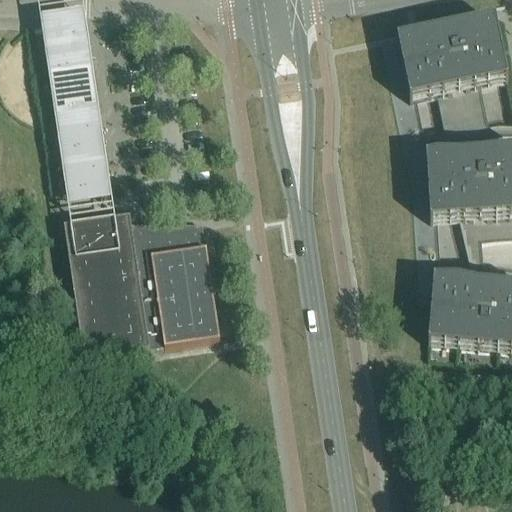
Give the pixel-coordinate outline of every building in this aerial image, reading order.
[(381,49),(412,195),(418,289),(433,289),(428,350),(511,357),(511,273),(472,270),(471,246),(511,242),(511,109),(507,87),(508,87),(495,25),(381,49)] [(44,33),(44,32),(43,32),(50,80),(91,74),(87,42),(70,42),(68,33),(44,33)] [(97,114),(91,74),(50,80),(56,121),(97,114)] [(103,155),(97,114),(56,121),(62,161),(103,155)] [(110,200),(103,155),(62,161),(67,196),(69,196),(68,195),(78,195),(79,199),(109,199),(109,200),(110,200)] [(150,355),(131,230),(130,222),(64,231),(84,364),(150,355)] [(219,344),(206,253),(202,230),(131,230),(150,355),(219,344)]
